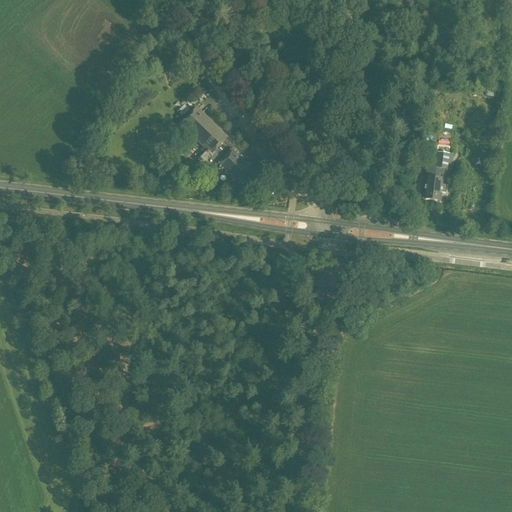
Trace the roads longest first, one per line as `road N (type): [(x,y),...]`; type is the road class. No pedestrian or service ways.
road 1 (primary): [(0,187),(329,228)]
road 2 (unclassified): [(298,511),(329,228)]
road 3 (track): [(350,0),(327,217)]
road 4 (track): [(305,194),(172,37)]
road 5 (primary): [(329,228),(511,250)]
